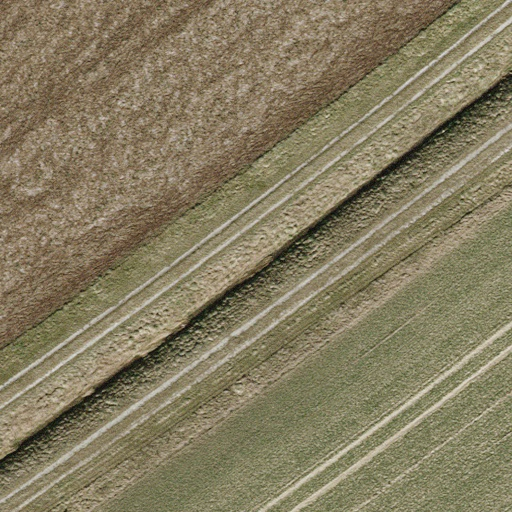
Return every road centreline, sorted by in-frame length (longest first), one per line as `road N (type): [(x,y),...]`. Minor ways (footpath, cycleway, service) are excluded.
road 1 (track): [(0,510),(511,112)]
road 2 (track): [(511,9),(0,401)]
